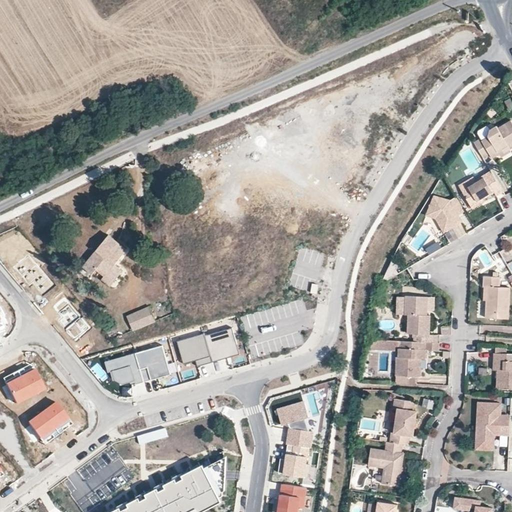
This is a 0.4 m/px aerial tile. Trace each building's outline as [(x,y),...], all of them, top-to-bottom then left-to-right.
[(406,101),(418,108),(426,95),(415,88),(406,101)] [(480,140),(480,138),(473,142),(482,157),(490,153),(493,157),(499,153),(498,150),(506,145),(507,148),(511,144),(511,121),(510,119),(498,126),(497,124),(493,127),(488,130),(487,136),(480,140)] [(488,130),(493,127),(489,121),(475,129),(480,138),(480,140),(487,136),(488,130)] [(504,191),(491,170),(475,180),(461,188),(473,208),(482,203),(480,200),(483,199),(494,192),(496,196),(504,191)] [(461,188),(475,180),(473,177),(459,185),(461,188)] [(463,207),(456,195),(449,199),(434,194),(426,213),(436,217),(444,231),(462,221),(456,211),(463,207)] [(468,217),(463,207),(456,211),(462,221),(468,217)] [(110,237),(84,268),(93,276),(99,269),(102,272),(115,283),(124,273),(116,267),(129,252),(110,237)] [(298,247),(290,286),(307,289),(309,279),(319,281),(325,252),(298,247)] [(53,286),(28,256),(14,268),(29,285),(33,282),(43,295),(53,286)] [(111,288),(115,283),(102,272),(98,277),(111,288)] [(486,317),(508,318),(509,287),(500,286),(500,277),(484,276),(483,286),(487,286),(486,317)] [(414,334),(413,341),(437,342),(437,335),(429,334),(430,316),(428,316),(424,316),(425,311),(428,311),(428,297),(406,296),(405,316),(408,316),(408,333),(414,334)] [(63,298),(53,306),(62,318),(59,321),(75,340),(89,328),(63,298)] [(303,300),(240,316),(251,358),(304,345),(300,331),(316,327),(311,309),(306,311),(303,300)] [(134,331),(155,322),(149,308),(128,317),(134,331)] [(232,328),(205,336),(212,362),(240,354),(232,328)] [(205,336),(204,333),(177,341),(183,364),(195,360),(197,366),(212,362),(205,336)] [(369,339),(367,350),(399,350),(399,348),(400,348),(401,341),(369,339)] [(413,341),(401,341),(400,348),(399,348),(399,350),(399,357),(397,357),(396,375),(418,376),(418,358),(422,359),(425,359),(425,350),(438,351),(439,342),(437,342),(413,341)] [(162,345),(135,353),(143,382),(170,374),(162,345)] [(507,354),(507,346),(495,345),(495,353),(507,354)] [(143,382),(135,353),(105,362),(108,373),(112,371),(115,380),(122,384),(135,381),(136,384),(143,382)] [(500,370),(499,389),(511,389),(511,353),(507,354),(495,353),(493,353),(492,370),(495,370),(500,370)] [(17,370),(20,376),(35,369),(32,363),(17,370)] [(35,369),(20,376),(31,396),(45,389),(35,369)] [(20,376),(17,370),(3,378),(6,383),(20,376)] [(417,384),(418,376),(396,375),(396,383),(417,384)] [(31,396),(20,376),(6,383),(16,404),(31,396)] [(417,411),(413,411),(415,401),(395,398),(393,408),(398,409),(394,432),(391,432),(390,442),(402,444),(408,444),(410,435),(413,436),(417,411)] [(42,411),(54,428),(68,418),(56,401),(42,411)] [(290,428),(288,444),(309,447),(311,447),(313,431),(309,431),(306,418),(310,417),(305,402),(278,410),(282,425),(289,423),(290,428)] [(501,403),(478,402),(477,430),(480,430),(479,450),(494,450),(494,435),(495,430),(499,431),(499,435),(509,436),(510,415),(500,415),(501,403)] [(28,422),(40,439),(54,428),(42,411),(28,422)] [(54,428),(58,434),(72,424),(68,418),(54,428)] [(58,434),(54,428),(40,439),(44,444),(58,434)] [(401,452),(402,444),(390,442),(387,441),(385,450),(371,448),(368,465),(384,467),(382,483),(399,486),(404,453),(401,452)] [(309,447),(288,444),(287,454),(288,454),(287,460),(281,459),(279,473),(304,477),(307,456),(309,447)] [(223,456),(111,511),(207,511),(226,503),(223,456)] [(373,482),(380,483),(383,472),(377,470),(373,482)] [(306,487),(283,484),(281,499),(275,498),(272,511),(296,511),(298,507),(303,507),(306,487)] [(492,511),(493,507),(481,506),(481,500),(476,499),(475,501),(472,501),(472,499),(455,496),(454,508),(470,510),(471,507),(476,508),(475,511),(492,511)] [(396,511),(398,504),(378,501),(376,511),(396,511)]
